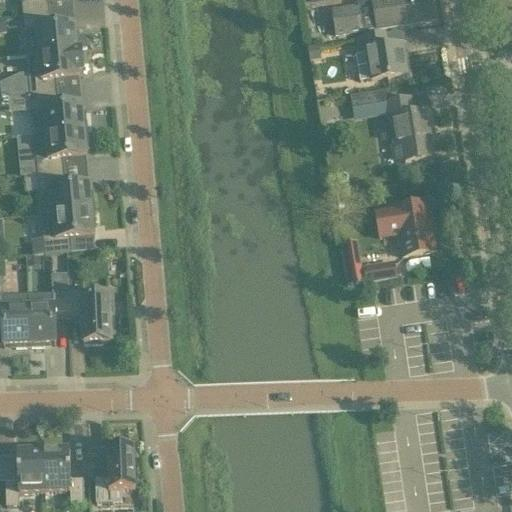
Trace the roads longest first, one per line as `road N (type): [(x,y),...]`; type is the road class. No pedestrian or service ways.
road 1 (residential): [(162,399),(126,0)]
road 2 (tertiary): [(511,362),(455,0)]
road 3 (residential): [(162,399),(511,390)]
road 4 (residential): [(0,405),(162,399)]
